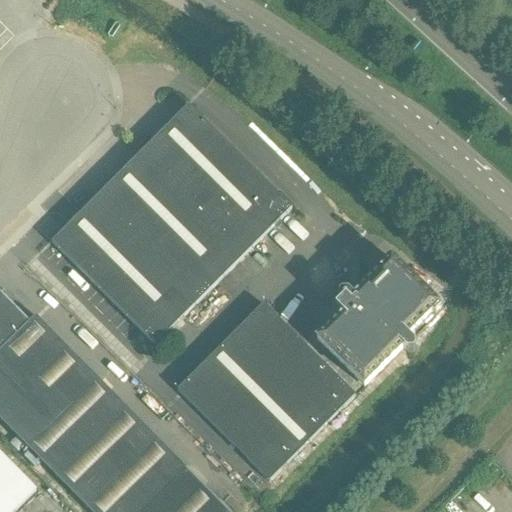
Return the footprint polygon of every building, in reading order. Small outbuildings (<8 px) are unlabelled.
[(188,107),(64,232),(51,245),(155,348),(292,210),(188,107)] [(317,342),(364,389),(403,351),(407,355),(413,355),(415,353),(415,347),(407,339),(438,308),(391,261),(352,299),(349,295),(342,295),(340,297),(340,303),(342,305),(336,310),(342,316),(317,342)] [(0,421),(89,511),(226,511),(35,320),(28,326),(14,312),(15,312),(13,310),(13,311),(0,297),(0,421)] [(263,306),(177,392),(269,484),(355,398),(263,306)] [(0,511),(15,511),(36,492),(0,455),(0,511)]
